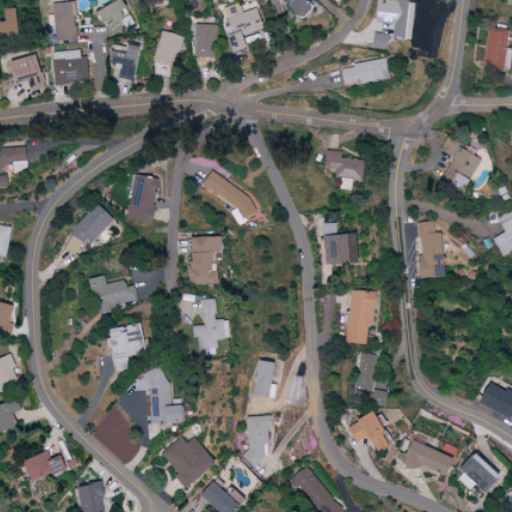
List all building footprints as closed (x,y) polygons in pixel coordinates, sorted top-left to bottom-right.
[(112,22),(125,15),(117,0),(114,0),(92,12),(98,23),(109,17),(112,22)] [(306,5),(302,0),(275,0),(290,18),(306,5)] [(410,40),(416,3),(397,0),(378,0),(375,23),(393,26),(391,36),(410,40)] [(50,4),(52,15),(47,15),(50,41),(78,38),(73,1),(50,4)] [(258,8),(241,12),(239,3),(223,7),(230,34),(225,35),(229,52),(244,48),(241,34),(262,29),(258,8)] [(0,36),(17,35),(14,8),(0,9),(0,20),(0,24),(0,23),(0,36)] [(194,57),(216,57),(216,25),(195,25),(194,57)] [(508,32),(487,28),(481,67),(502,70),(508,32)] [(154,61),(174,68),(184,37),(164,31),(154,61)] [(385,49),(387,35),(373,33),(371,47),(385,49)] [(142,49),(126,45),(124,54),(102,49),(101,53),(95,52),(92,62),(94,63),(91,75),(106,79),(110,65),(121,68),(119,78),(133,82),(142,49)] [(53,83),(87,81),(86,57),(79,57),(79,51),(52,52),(53,83)] [(6,63),(11,83),(26,79),(30,92),(46,87),(37,54),(6,63)] [(389,79),(386,59),(340,67),(343,83),(360,81),(360,83),(389,79)] [(0,187),(7,187),(6,175),(2,175),(1,165),(13,164),(14,171),(27,170),(25,147),(0,148),(0,187)] [(471,178),(478,158),(454,150),(444,179),(449,181),(452,171),(471,178)] [(351,191),(352,180),(360,181),(362,162),(340,159),(341,153),(326,151),(324,168),(335,169),(334,177),(341,178),(339,189),(351,191)] [(257,205),(210,171),(201,184),(235,209),(230,216),(243,225),(257,205)] [(447,184),(459,190),(464,180),(452,174),(447,184)] [(151,223),(157,178),(133,175),(127,220),(151,223)] [(73,255),(87,241),(88,243),(110,221),(94,205),(66,234),(71,239),(64,246),(73,255)] [(504,232),(492,239),(502,257),(511,251),(511,209),(497,218),(504,232)] [(442,278),(442,234),(434,234),(434,222),(418,222),(419,278),(442,278)] [(322,224),(323,264),(355,263),(354,234),(335,235),(335,224),(322,224)] [(216,284),(216,271),(212,271),(211,251),(220,251),(220,237),(189,237),(190,284),(216,284)] [(95,312),(137,303),(133,285),(124,287),(123,280),(104,284),(102,275),(88,278),(95,312)] [(366,344),(367,326),(373,326),(375,292),(350,290),(346,343),(366,344)] [(197,357),(208,357),(207,349),(215,348),(215,339),(228,338),(226,319),(214,320),(212,299),(199,299),(200,325),(191,326),(192,337),(196,337),(197,357)] [(0,330),(7,332),(13,306),(0,302),(0,330)] [(140,350),(135,323),(105,328),(107,337),(102,338),(104,349),(110,347),(112,360),(120,359),(122,368),(126,368),(124,353),(140,350)] [(0,385),(16,378),(12,369),(16,367),(9,353),(0,357),(0,385)] [(356,388),(375,391),(380,356),(361,353),(356,388)] [(272,363),(257,360),(252,395),(267,397),(272,363)] [(147,423),(177,421),(176,404),(165,404),(163,369),(144,370),(147,423)] [(511,408),(511,393),(486,382),(477,403),(508,417),(511,408)] [(373,391),(372,404),(386,406),(388,392),(373,391)] [(11,413),(19,410),(14,398),(0,403),(0,429),(15,425),(11,413)] [(353,442),(366,436),(374,452),(386,447),(370,410),(352,418),(355,423),(346,427),(353,442)] [(269,460),(268,429),(272,429),(271,415),(246,417),(249,461),(269,460)] [(160,454),(177,473),(173,477),(184,489),(214,462),(192,437),(185,444),(179,437),(160,454)] [(441,478),(450,458),(410,440),(401,459),(441,478)] [(48,458),(46,451),(17,462),(25,482),(61,468),(56,455),(48,458)] [(454,477),(469,490),(474,485),(482,492),(497,476),(474,455),(454,477)] [(290,484),(325,511),(340,511),(346,505),(300,470),(290,484)] [(76,511),(104,511),(99,482),(72,486),(76,511)] [(219,511),(234,511),(240,505),(209,482),(198,496),(219,511)]
